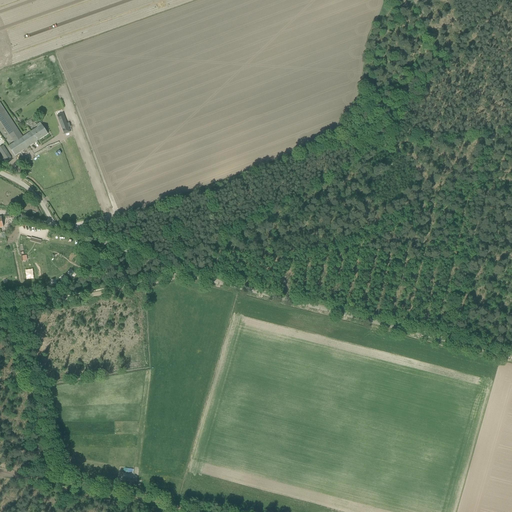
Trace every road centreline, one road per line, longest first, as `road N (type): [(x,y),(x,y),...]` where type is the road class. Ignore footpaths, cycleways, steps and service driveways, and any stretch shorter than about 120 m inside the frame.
road 1 (unclassified): [(511,359),(182,273),(52,225)]
road 2 (track): [(75,232),(298,152),(335,129),(356,105),(372,28)]
road 3 (track): [(217,252),(222,232),(367,153),(494,127)]
road 4 (track): [(217,252),(301,251),(339,241),(452,180),(493,141)]
road 5 (track): [(493,141),(448,342)]
road 6 (track): [(50,481),(16,308)]
road 7 (track): [(16,308),(182,273)]
road 8 (track): [(190,511),(50,481)]
